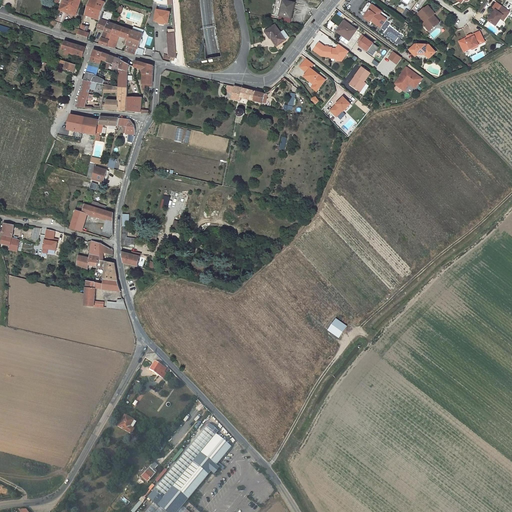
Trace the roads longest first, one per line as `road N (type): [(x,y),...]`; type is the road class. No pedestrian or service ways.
road 1 (track): [(267,466),(353,333),(511,193)]
road 2 (residential): [(0,506),(59,492),(148,341)]
road 3 (residential): [(148,341),(267,466),(295,511)]
road 4 (residential): [(147,125),(70,107),(90,44)]
road 5 (residential): [(119,245),(121,204),(147,125)]
road 6 (track): [(119,245),(0,216)]
